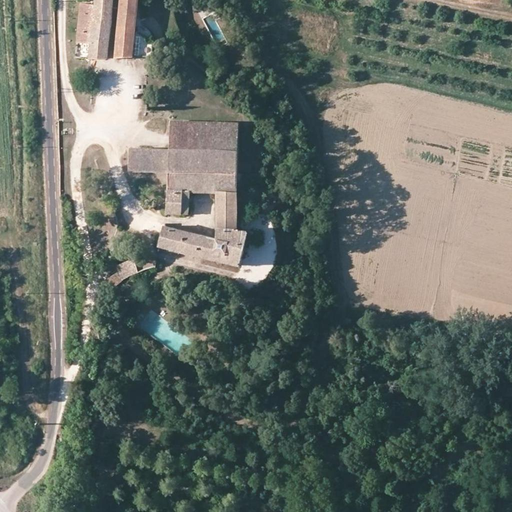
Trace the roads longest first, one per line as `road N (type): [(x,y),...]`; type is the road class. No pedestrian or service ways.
road 1 (tertiary): [(43,0),(57,385),(42,458),(0,503)]
road 2 (track): [(511,370),(321,334),(296,198),(254,90),(197,46)]
road 3 (track): [(59,0),(61,66),(82,129),(73,176),(91,292),(79,357),(66,384),(57,385)]
road 4 (track): [(53,418),(28,400),(10,249),(0,237)]
road 5 (track): [(82,140),(93,135),(112,145),(128,200),(157,226)]
